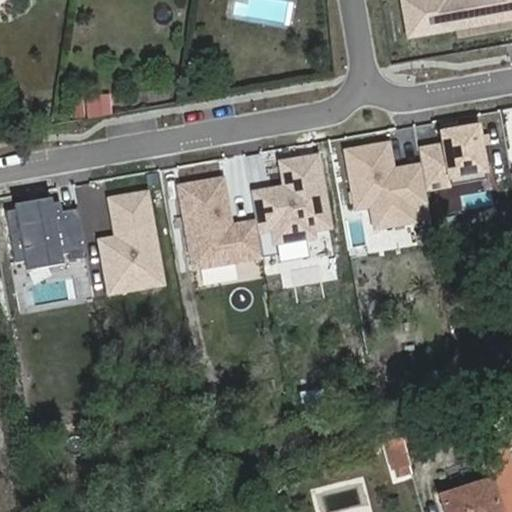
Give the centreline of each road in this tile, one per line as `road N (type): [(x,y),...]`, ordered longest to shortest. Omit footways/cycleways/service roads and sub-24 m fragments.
road 1 (residential): [(0,174),(312,119),(363,86)]
road 2 (residential): [(363,86),(435,100),(511,86)]
